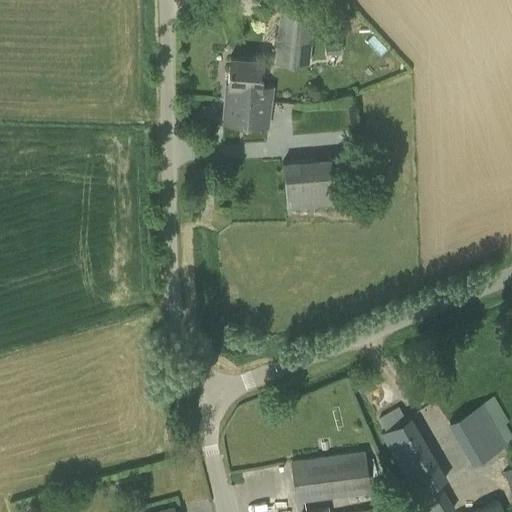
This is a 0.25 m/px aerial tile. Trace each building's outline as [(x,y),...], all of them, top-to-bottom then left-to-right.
[(284,0),(284,3),(279,3),(273,61),(308,64),(314,6),(305,5),(305,0),(284,0)] [(329,44),(330,63),(343,62),(342,43),(329,44)] [(262,59),(230,56),(225,124),(269,127),(272,87),(260,86),(262,59)] [(282,160),(286,206),(335,201),(357,195),(353,155),(282,160)] [(472,463),(507,443),(493,419),(501,414),(491,397),(483,403),(482,402),(448,422),(472,463)] [(398,405),(378,417),(386,430),(400,421),(405,417),(398,405)] [(381,433),(416,496),(409,500),(416,511),(445,511),(453,507),(439,482),(448,477),(410,414),(405,417),(400,421),(381,433)] [(370,491),(365,449),(330,454),(290,459),(297,501),(315,498),(370,491)] [(503,511),(498,500),(470,511),(463,511),(460,511),(503,511)]
